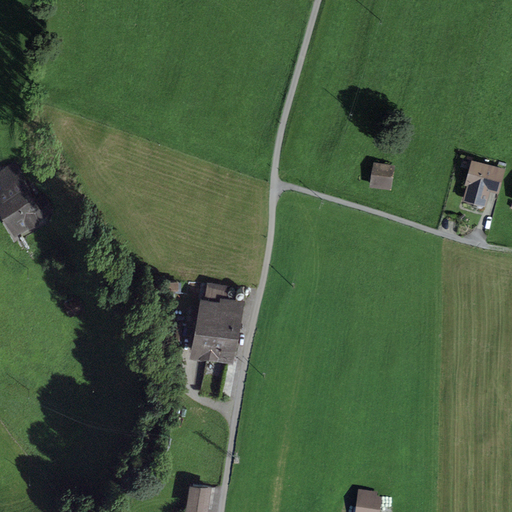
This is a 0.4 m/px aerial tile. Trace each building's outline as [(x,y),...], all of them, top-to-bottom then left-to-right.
[(497,188),(502,170),(475,162),(465,196),(485,201),(489,186),(497,188)] [(50,209),(43,196),(32,202),(17,178),(22,175),(14,163),(0,171),(0,175),(4,184),(0,186),(0,198),(17,228),(31,220),(33,223),(41,218),(39,215),(50,209)] [(374,166),(372,185),(389,186),(391,167),(374,166)] [(209,350),(220,352),(228,354),(237,307),(240,308),(242,300),(225,296),(227,287),(210,283),(197,353),(208,355),(209,350)] [(69,303),(72,312),(82,308),(79,299),(69,303)] [(228,354),(220,352),(218,360),(209,358),(203,392),(230,397),(238,356),(233,355),(228,354)] [(193,483),(189,506),(211,509),(215,487),(193,483)] [(376,511),(378,501),(375,500),(376,494),(362,492),(359,511),(376,511)]
